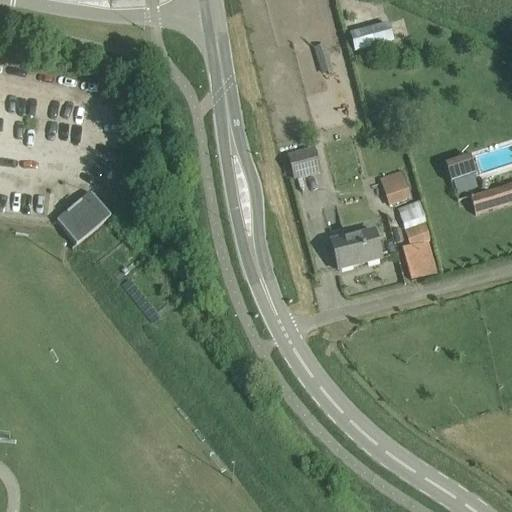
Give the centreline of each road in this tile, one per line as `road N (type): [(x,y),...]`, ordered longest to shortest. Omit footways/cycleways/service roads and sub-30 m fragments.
road 1 (tertiary): [(478,511),(403,466),(327,393),(261,280)]
road 2 (unclassified): [(33,0),(115,16),(211,17)]
road 3 (tertiary): [(261,280),(255,189),(226,112)]
road 4 (tertiary): [(226,112),(231,192),(261,280)]
